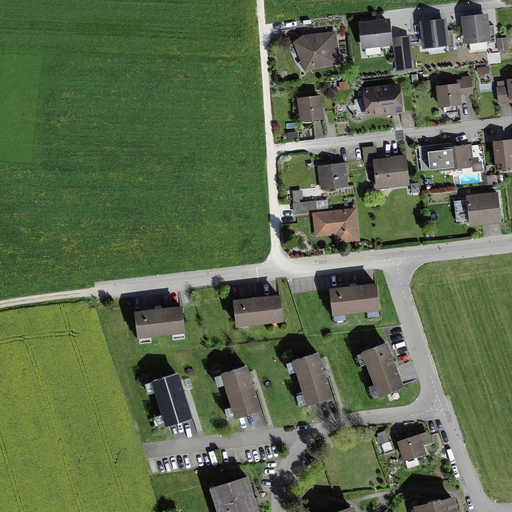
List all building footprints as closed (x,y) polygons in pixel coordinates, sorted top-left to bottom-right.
[(486,14),(462,17),(465,42),(487,39),(487,44),(495,43),(493,26),(488,26),(486,14)] [(389,18),(358,22),(360,42),(392,38),(389,18)] [(445,19),(420,21),(422,46),(446,44),(447,47),(455,47),(453,30),(446,31),(445,19)] [(336,31),(301,35),(292,42),(304,70),(315,63),(339,62),(336,31)] [(409,34),(395,35),(398,59),(411,57),(409,34)] [(505,39),(497,39),(498,51),(506,50),(505,39)] [(459,83),(435,86),(438,107),(461,105),(460,94),(472,93),(470,75),(458,77),(459,83)] [(511,97),(511,76),(506,77),(506,80),(496,81),(497,95),(508,94),(508,98),(511,97)] [(399,85),(361,89),(364,117),(402,113),(399,85)] [(321,94),(296,97),(299,121),(324,118),(321,94)] [(511,139),(511,138),(492,140),(495,170),(511,168),(511,139)] [(440,150),(428,151),(430,169),(443,168),(443,170),(468,167),(467,159),(471,158),(469,145),(440,148),(440,150)] [(375,146),(361,148),(363,163),(373,162),(376,188),(408,185),(405,154),(377,157),(375,146)] [(345,162),(317,165),(320,189),(347,186),(345,162)] [(293,193),(294,205),(300,204),(299,199),(302,199),(301,192),(293,193)] [(468,200),(454,201),(456,221),(470,220),(470,222),(483,220),(482,218),(500,217),(497,194),(468,197),(468,200)] [(300,204),(294,205),(295,212),(310,211),(309,203),(300,204)] [(356,208),(311,213),(314,237),(334,235),(335,243),(359,240),(356,208)] [(375,281),(328,287),(332,315),(378,309),(375,281)] [(278,293),(231,298),(234,326),(281,321),(278,293)] [(179,304),(132,309),(135,336),(182,332),(179,304)] [(393,361),(386,343),(363,352),(380,395),(402,386),(395,368),(396,367),(394,360),(393,361)] [(290,360),(304,405),(332,396),(317,351),(290,360)] [(246,364),(218,373),(232,418),(260,409),(246,364)] [(176,371),(148,380),(163,425),(190,417),(176,371)] [(427,432),(396,441),(402,461),(426,454),(423,444),(430,442),(427,432)] [(257,511),(245,475),(207,488),(214,511),(257,511)] [(457,511),(453,495),(412,505),(413,511),(457,511)]
